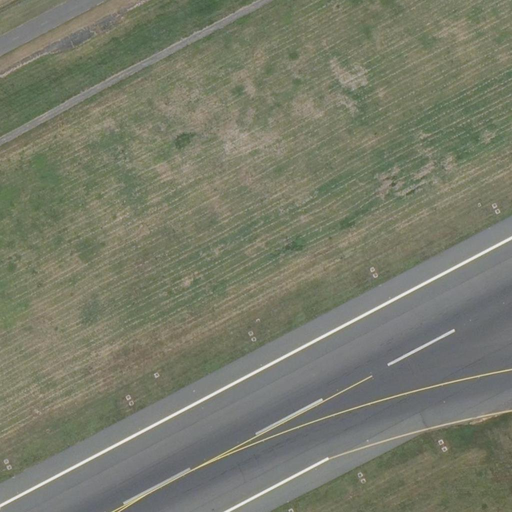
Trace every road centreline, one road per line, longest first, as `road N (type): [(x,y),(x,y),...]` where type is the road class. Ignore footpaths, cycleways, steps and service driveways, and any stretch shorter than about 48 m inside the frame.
road 1 (track): [(0,143),(272,0)]
road 2 (track): [(138,0),(0,72)]
